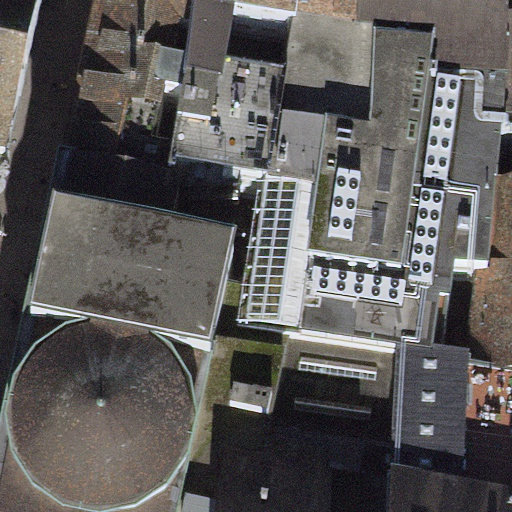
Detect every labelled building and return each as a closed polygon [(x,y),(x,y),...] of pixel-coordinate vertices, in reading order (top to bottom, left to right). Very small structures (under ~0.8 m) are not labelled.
[(43,0),(0,0),(0,184),(8,164),(43,0)] [(108,0),(108,3),(190,22),(197,0),(108,0)] [(511,137),(511,0),(364,0),(353,55),(287,41),(190,22),(168,186),(167,199),(180,202),(174,236),(232,250),(233,270),(213,360),(285,373),(267,461),(331,471),(328,511),(386,511),(387,491),(399,373),(470,388),(494,206),(501,137),(511,137)] [(295,0),(197,0),(190,22),(287,41),(295,0)] [(353,55),(364,0),(295,0),(287,41),(353,55)] [(108,3),(71,181),(167,199),(168,186),(190,22),(108,3)] [(0,493),(0,511),(216,511),(222,470),(264,475),(267,461),(285,373),(213,360),(233,270),(232,250),(174,236),(180,202),(167,199),(71,181),(57,233),(36,345),(16,417),(10,446),(0,493)] [(479,326),(470,388),(511,394),(511,207),(494,206),(479,326)] [(399,373),(387,491),(501,511),(511,511),(511,394),(470,388),(399,373)] [(328,511),(331,471),(267,461),(264,475),(222,470),(216,511),(328,511)] [(501,511),(387,491),(386,511),(501,511)]
